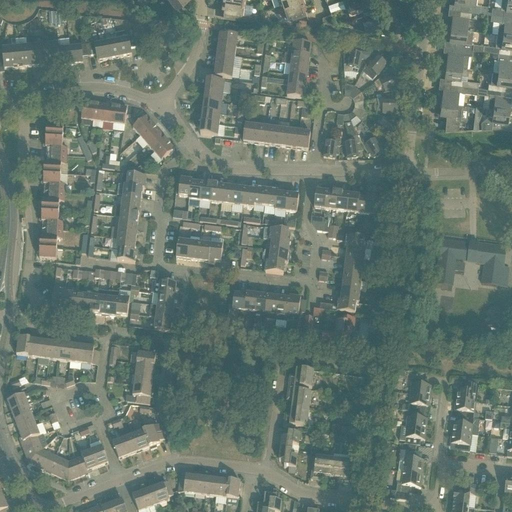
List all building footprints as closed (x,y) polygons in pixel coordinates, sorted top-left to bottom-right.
[(242,5),(242,3),(221,0),(221,6),(223,6),(222,11),(224,11),(223,17),(250,21),(251,14),(243,14),(244,5),(242,5)] [(305,3),(304,0),(297,0),(281,6),(284,16),(291,13),(293,19),(307,14),(303,4),(305,3)] [(366,7),(363,0),(342,0),(346,8),(347,7),(350,15),(359,12),(359,10),(366,7)] [(454,0),(454,4),(460,4),(460,10),(472,12),(480,13),(481,4),(476,4),(476,0),(454,0)] [(511,10),(511,0),(501,0),(501,5),(498,5),(497,8),(494,8),(492,7),(491,14),(503,16),(504,10),(511,10)] [(467,30),(468,17),(471,17),(472,12),(460,10),(459,16),(453,15),(451,28),(467,30)] [(373,16),(372,12),(364,14),(357,17),(362,31),(368,29),(368,30),(369,31),(374,30),(374,28),(374,27),(381,25),(377,14),(373,16)] [(511,35),(511,22),(502,21),(503,16),(491,14),(491,20),(499,21),(498,33),(498,34),(511,35)] [(30,25),(31,33),(41,31),(39,21),(32,22),(33,25),(30,25)] [(473,43),(474,30),(467,30),(451,28),(450,41),(456,41),(455,47),(473,49),(474,43),(473,43)] [(127,33),(116,35),(117,43),(121,59),(132,57),(131,50),(137,48),(134,37),(128,38),(127,33)] [(511,48),(511,35),(498,34),(498,33),(497,33),(496,46),(484,44),(484,51),(498,53),(510,54),(511,48)] [(236,48),(238,37),(220,35),(219,46),(236,48)] [(121,59),(117,43),(106,45),(109,61),(121,59)] [(94,44),(88,46),(89,57),(96,56),(97,64),(109,61),(106,45),(95,47),(94,44)] [(310,58),(311,47),(294,44),(293,52),(288,51),(287,55),(310,58)] [(32,69),(60,66),(58,51),(59,51),(58,45),(30,48),(32,69)] [(81,49),(70,50),(71,67),(83,66),(83,58),(89,57),(88,46),(81,46),(81,49)] [(235,59),(236,48),(219,46),(217,57),(235,59)] [(473,54),(473,49),(455,47),(455,53),(448,52),(447,65),(468,67),(469,54),(473,54)] [(4,70),(4,72),(32,69),(30,48),(2,51),(3,60),(3,66),(4,70)] [(70,50),(59,51),(58,51),(60,66),(60,68),(71,67),(70,50)] [(359,66),(362,57),(351,54),(351,52),(343,50),(344,75),(351,74),(357,75),(358,74),(358,71),(359,66)] [(498,53),(498,58),(500,59),(499,71),(511,72),(511,59),(510,59),(510,54),(498,53)] [(309,69),(310,58),(287,55),(285,55),(284,65),(291,66),(309,69)] [(233,70),(235,59),(217,57),(216,68),(233,70)] [(370,60),(365,68),(362,74),(372,82),(380,74),(386,66),(378,59),(374,63),(370,60)] [(469,67),(468,67),(447,65),(445,77),(451,78),(450,84),(462,85),(463,80),(460,79),(461,74),(468,74),(469,67)] [(161,75),(173,78),(175,69),(163,66),(161,75)] [(307,79),(309,69),(291,66),(290,77),(307,79)] [(232,81),(233,70),(216,68),(214,79),(232,81)] [(511,85),(511,72),(499,71),(492,70),(490,83),(488,83),(488,89),(506,91),(506,85),(511,85)] [(387,75),(379,81),(374,85),(379,91),(383,89),(385,95),(399,89),(394,78),(389,81),(387,75)] [(306,90),(307,79),(290,77),(288,88),(306,90)] [(223,95),(225,84),(207,82),(206,93),(223,95)] [(457,104),(459,91),(477,93),(478,87),(462,85),(450,84),(450,90),(444,89),(442,102),(457,104)] [(354,89),(344,86),(345,98),(349,99),(354,89)] [(304,101),(306,90),(288,88),(287,99),(304,101)] [(362,94),(354,88),(354,89),(349,99),(353,102),(362,94)] [(509,110),(511,97),(505,96),(506,91),(488,89),(487,94),(490,95),(488,107),(494,108),(509,110)] [(222,106),(223,99),(223,95),(206,93),(204,104),(222,106)] [(366,103),(362,94),(353,102),(355,106),(366,103)] [(392,98),(383,100),(377,101),(378,108),(383,108),(383,115),(398,115),(398,104),(392,104),(392,98)] [(461,104),(457,104),(442,102),(440,114),(447,115),(445,131),(459,130),(461,104)] [(355,106),(354,110),(366,114),(366,103),(355,106)] [(92,123),(95,106),(84,104),(81,122),(92,123)] [(220,117),(222,106),(204,104),(203,114),(220,117)] [(103,124),(105,107),(95,106),(92,123),(103,124)] [(103,124),(114,126),(116,108),(105,107),(103,124)] [(127,110),(116,108),(114,126),(125,127),(126,120),(127,110)] [(508,123),(509,110),(494,108),(493,116),(488,116),(487,116),(481,120),(481,128),(481,129),(501,128),(502,122),(508,123)] [(368,114),(366,114),(354,110),(352,114),(360,122),(363,124),(368,114)] [(219,127),(220,117),(203,114),(202,125),(219,127)] [(357,119),(352,114),(348,117),(351,124),(357,119)] [(344,117),(343,126),(345,125),(352,125),(351,124),(348,117),(344,117)] [(133,130),(140,137),(140,138),(153,127),(146,118),(142,123),(139,119),(134,123),(137,127),(133,130)] [(394,123),(385,120),(379,118),(377,125),(381,127),(377,133),(382,135),(390,141),(396,131),(391,128),(394,123)] [(218,139),(219,129),(219,127),(202,125),(200,136),(218,139)] [(359,143),(357,138),(353,128),(352,126),(352,125),(345,125),(350,141),(351,145),(345,146),(345,151),(347,161),(358,159),(357,153),(363,153),(359,143)] [(254,145),(256,128),(245,126),(243,144),(254,145)] [(161,135),(153,127),(140,138),(147,146),(161,135)] [(63,139),(63,129),(47,128),(46,138),(63,139)] [(265,147),(267,129),(256,128),(254,145),(265,147)] [(276,148),(278,131),(267,129),(265,147),(276,148)] [(286,149),(288,132),(278,131),(276,148),(286,149)] [(297,151),(299,133),(288,132),(286,149),(297,151)] [(308,152),(310,135),(299,133),(297,151),(308,152)] [(168,143),(161,135),(147,146),(155,155),(168,143)] [(385,146),(378,139),(374,135),(371,138),(369,136),(363,141),(367,147),(366,148),(374,160),(383,154),(380,149),(385,146)] [(46,138),(46,145),(43,148),(44,149),(47,149),(46,156),(67,157),(67,150),(62,149),(63,139),(46,138)] [(325,144),(323,159),(334,160),(335,156),(339,157),(341,141),(332,140),(332,145),(325,144)] [(390,141),(386,147),(391,151),(396,144),(390,141)] [(175,152),(168,143),(155,155),(162,163),(175,152)] [(44,175),(61,176),(61,166),(66,167),(67,157),(46,156),(46,165),(43,165),(42,166),(44,169),(44,175)] [(61,176),(44,175),(44,182),(41,185),(42,186),(45,186),(44,194),(65,195),(65,187),(60,187),(61,176)] [(146,179),(136,178),(123,176),(121,187),(142,190),(145,190),(146,179)] [(191,184),(192,184),(192,181),(181,180),(179,198),(189,199),(190,199),(191,184)] [(189,202),(188,208),(199,209),(200,203),(202,185),(192,184),(191,184),(190,199),(189,199),(189,202)] [(202,185),(200,203),(211,204),(213,187),(202,185)] [(141,200),(142,190),(121,187),(118,187),(117,197),(123,198),(141,200)] [(221,206),(224,188),(213,187),(211,204),(221,206)] [(232,207),(234,189),(224,188),(221,206),(232,207)] [(243,208),(245,191),(234,189),(232,207),(243,208)] [(265,209),(267,191),(256,189),(255,192),(256,192),(254,207),(265,209)] [(256,192),(255,192),(245,191),(243,208),(254,210),(254,207),(256,192)] [(277,195),(278,195),(278,192),(267,191),(265,209),(275,210),(275,212),(277,195)] [(325,211),(327,193),(316,192),(314,210),(325,211)] [(336,213),(338,195),(327,193),(325,211),(336,213)] [(40,204),(42,206),(42,213),(59,214),(59,204),(64,204),(65,195),(44,194),(44,202),(42,202),(40,204)] [(286,214),(288,196),(278,195),(277,195),(275,212),(286,214)] [(346,214),(349,196),(338,195),(336,213),(337,213),(346,214)] [(297,215),(299,197),(288,196),(286,214),(297,215)] [(359,200),(360,198),(349,196),(346,214),(346,218),(346,219),(350,219),(352,218),(352,217),(356,217),(357,216),(359,200)] [(369,217),(371,198),(366,197),(365,200),(359,200),(357,216),(358,215),(369,217)] [(140,211),(141,200),(123,198),(122,209),(140,211)] [(377,198),(371,198),(369,217),(381,218),(383,203),(377,202),(377,198)] [(138,222),(140,211),(122,209),(115,208),(114,218),(120,219),(138,222)] [(59,214),(42,213),(42,219),(39,222),(40,224),(43,224),(42,232),(63,233),(63,224),(58,224),(59,214)] [(322,234),(324,218),(311,217),(310,225),(317,233),(322,234)] [(137,232),(138,222),(120,219),(119,230),(137,232)] [(136,243),(137,232),(119,230),(118,241),(136,243)] [(265,230),(263,241),(272,242),(287,244),(287,243),(288,239),(290,239),(290,234),(288,234),(288,233),(265,230)] [(38,241),(40,244),(40,250),(57,251),(57,241),(62,241),(63,233),(42,232),(42,239),(40,239),(38,241)] [(364,240),(354,239),(337,237),(333,236),(328,236),(328,240),(337,241),(336,243),(345,244),(345,249),(363,251),(364,240)] [(198,263),(200,245),(201,239),(190,238),(189,244),(187,261),(198,263)] [(112,240),(110,251),(119,252),(134,254),(136,243),(118,241),(112,240)] [(187,261),(189,244),(178,242),(176,260),(187,261)] [(289,244),(287,243),(287,244),(272,242),(270,253),(288,255),(289,244)] [(467,263),(468,256),(469,247),(442,243),(436,286),(440,287),(440,291),(452,293),(455,273),(464,274),(465,265),(462,265),(463,262),(467,263)] [(208,264),(210,246),(200,245),(198,263),(208,264)] [(221,264),(222,254),(223,248),(210,246),(208,264),(208,266),(214,266),(214,263),(221,264)] [(504,268),(505,259),(506,249),(479,246),(476,266),(483,267),(480,286),(507,290),(510,269),(504,268)] [(365,251),(363,251),(345,249),(347,250),(346,260),(364,262),(365,251)] [(57,251),(40,250),(39,261),(56,262),(57,251)] [(137,254),(134,254),(119,252),(117,263),(135,265),(137,254)] [(287,266),(288,255),(270,253),(265,252),(264,263),(267,263),(284,265),(284,266),(287,266)] [(362,273),(364,262),(346,260),(345,271),(362,273)] [(283,276),(284,266),(284,265),(267,263),(265,274),(283,276)] [(361,284),(362,273),(345,271),(343,281),(361,284)] [(176,292),(176,286),(164,284),(165,274),(159,274),(157,284),(154,283),(152,295),(159,296),(178,299),(179,293),(176,292)] [(360,295),(361,284),(343,281),(342,292),(360,295)] [(65,295),(65,292),(54,291),(52,309),(62,310),(63,310),(65,295)] [(95,316),(97,299),(97,293),(87,292),(87,297),(86,297),(84,315),(95,316)] [(358,306),(360,295),(342,292),(341,303),(356,305),(358,306)] [(116,317),(118,301),(118,299),(119,294),(109,293),(108,300),(105,318),(117,319),(117,317),(116,317)] [(246,295),(247,295),(247,294),(241,293),(241,296),(234,296),(232,311),(238,312),(237,321),(243,322),(244,313),(246,295)] [(73,314),(76,296),(65,295),(63,310),(62,310),(62,312),(73,314)] [(255,314),(257,296),(247,295),(246,295),(244,313),(255,314)] [(84,315),(86,297),(76,296),(73,314),(84,315)] [(178,304),(178,299),(159,296),(157,308),(173,310),(174,304),(178,304)] [(265,320),(268,298),(257,296),(255,314),(254,322),(265,323),(265,320)] [(276,321),(279,299),(268,298),(265,320),(276,321)] [(289,298),(289,300),(287,316),(288,316),(287,318),(287,323),(288,321),(298,323),(301,299),(289,298)] [(377,308),(378,299),(371,298),(370,307),(377,308)] [(105,318),(108,300),(97,299),(95,316),(105,318)] [(127,318),(130,300),(118,299),(118,301),(116,317),(117,317),(127,318)] [(289,300),(279,299),(276,321),(287,323),(287,318),(288,316),(287,316),(289,300)] [(355,316),(356,305),(341,303),(338,302),(337,307),(320,305),(319,311),(355,316)] [(482,312),(492,332),(506,326),(496,306),(482,312)] [(173,316),(173,310),(157,308),(151,307),(149,319),(156,320),(175,322),(176,317),(173,316)] [(305,319),(303,339),(311,340),(313,320),(305,319)] [(175,328),(175,322),(156,320),(154,332),(170,334),(171,328),(175,328)] [(336,334),(324,333),(323,340),(349,344),(350,333),(353,334),(355,322),(344,320),(343,324),(337,323),(336,334)] [(28,359),(30,341),(19,340),(16,357),(28,359)] [(38,360),(40,343),(30,341),(28,359),(38,360)] [(49,362),(51,344),(40,343),(38,360),(37,366),(48,368),(49,362)] [(60,363),(62,345),(51,344),(49,362),(60,363)] [(70,364),(73,347),(62,345),(60,363),(70,364)] [(81,366),(83,348),(73,347),(70,364),(81,366)] [(94,349),(83,348),(81,366),(98,368),(100,354),(94,353),(94,349)] [(138,355),(137,365),(137,366),(154,368),(156,357),(138,355)] [(153,379),(154,368),(137,366),(135,377),(153,379)] [(314,373),(311,373),(296,371),(295,382),(289,381),(288,390),(300,391),(300,389),(312,391),(314,373)] [(152,390),(153,379),(135,377),(134,387),(152,390)] [(412,386),(410,396),(430,399),(431,388),(425,387),(425,381),(413,380),(412,386)] [(477,394),(478,382),(466,381),(464,393),(457,392),(456,402),(476,405),(477,394)] [(150,407),(152,390),(134,387),(133,398),(138,399),(138,405),(150,407)] [(300,393),(300,391),(288,390),(287,398),(293,399),(291,410),(309,412),(311,395),(300,393)] [(28,407),(24,397),(20,398),(18,393),(5,398),(11,413),(28,407)] [(402,408),(401,412),(409,413),(421,414),(422,408),(429,409),(430,399),(410,396),(409,407),(405,406),(402,408)] [(474,415),(476,405),(456,402),(455,413),(462,414),(461,420),(473,421),(474,415)] [(32,417),(28,407),(11,413),(15,424),(32,417)] [(307,429),(309,412),(291,410),(290,421),(284,420),(283,428),(295,430),(296,428),(307,429)] [(420,420),(421,414),(409,413),(408,419),(407,419),(406,429),(426,432),(427,421),(420,420)] [(36,428),(32,417),(15,424),(19,434),(36,428)] [(453,425),(452,435),(472,438),(477,438),(479,422),(473,421),(461,420),(460,426),(453,425)] [(120,421),(116,423),(118,429),(120,433),(124,431),(122,427),(120,421)] [(511,426),(510,426),(503,425),(500,425),(500,431),(510,432),(508,442),(511,442),(511,426)] [(161,426),(143,433),(149,450),(151,452),(157,450),(156,447),(160,446),(159,444),(156,437),(156,436),(163,433),(161,426)] [(40,438),(36,428),(19,434),(23,444),(40,438)] [(425,442),(426,432),(406,429),(401,429),(399,443),(405,443),(404,446),(417,447),(418,441),(425,442)] [(299,448),(299,443),(302,443),(302,438),(300,437),(300,436),(294,436),(295,431),(289,430),(288,440),(282,440),(280,451),(292,453),(298,453),(299,448)] [(149,450),(143,433),(133,437),(139,454),(149,450)] [(165,441),(163,435),(156,437),(159,444),(165,441)] [(470,448),(472,438),(452,435),(450,446),(457,447),(457,453),(469,454),(470,448)] [(139,454),(133,437),(123,441),(129,457),(139,454)] [(28,465),(43,452),(38,439),(40,438),(23,444),(21,445),(28,465)] [(129,457),(123,441),(112,445),(119,461),(129,457)] [(491,441),(491,450),(500,450),(500,441),(491,441)] [(102,449),(92,452),(98,469),(108,465),(102,449)] [(291,458),(292,453),(280,451),(279,463),(285,463),(284,469),(289,470),(288,475),(295,476),(297,459),(291,458)] [(48,474),(56,458),(43,452),(28,465),(48,474)] [(92,452),(82,456),(88,473),(98,469),(92,452)] [(401,453),(400,463),(405,463),(403,474),(422,477),(424,463),(416,462),(416,455),(401,453)] [(68,483),(69,463),(56,458),(48,474),(68,483)] [(88,473),(82,458),(75,461),(69,463),(68,483),(82,478),(89,475),(88,473)] [(331,478),(333,461),(316,459),(314,470),(312,470),(311,482),(319,483),(320,477),(331,478)] [(350,463),(340,462),(333,461),(331,478),(342,480),(341,485),(350,487),(351,475),(349,474),(350,463)] [(391,493),(390,501),(408,503),(409,496),(411,496),(412,489),(420,490),(422,477),(403,474),(402,485),(397,484),(396,493),(391,493)] [(195,496),(197,479),(186,477),(185,481),(180,481),(178,494),(195,496)] [(206,498),(208,480),(197,479),(195,496),(206,498)] [(227,501),(229,483),(228,480),(222,479),(222,482),(218,481),(216,499),(227,501)] [(216,499),(218,481),(208,480),(206,498),(216,499)] [(240,484),(229,483),(227,501),(238,502),(240,484)] [(169,484),(153,490),(159,507),(169,503),(168,499),(174,497),(169,484)] [(159,507),(153,490),(143,494),(149,510),(159,507)] [(263,508),(269,508),(268,511),(283,511),(285,506),(283,504),(282,504),(276,503),(277,492),(266,490),(263,507),(263,508)] [(470,498),(476,499),(477,493),(464,491),(463,496),(454,495),(453,501),(452,508),(468,510),(470,498)] [(144,511),(149,510),(143,494),(132,498),(137,511),(144,511)] [(0,511),(8,511),(4,501),(0,502),(0,511)] [(125,511),(122,502),(111,505),(113,511),(125,511)] [(113,511),(111,505),(111,506),(110,503),(104,506),(104,508),(102,509),(101,509),(102,511),(113,511)]
